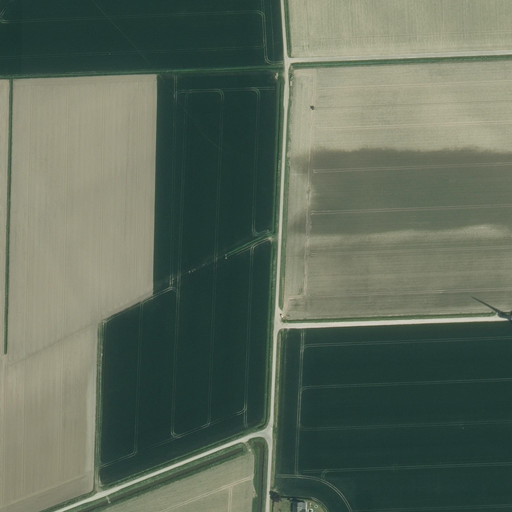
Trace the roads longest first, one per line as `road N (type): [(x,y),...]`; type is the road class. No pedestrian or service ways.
road 1 (unclassified): [(269,432),(281,0)]
road 2 (unclassified): [(59,511),(269,432)]
road 3 (track): [(95,497),(99,352),(92,320)]
